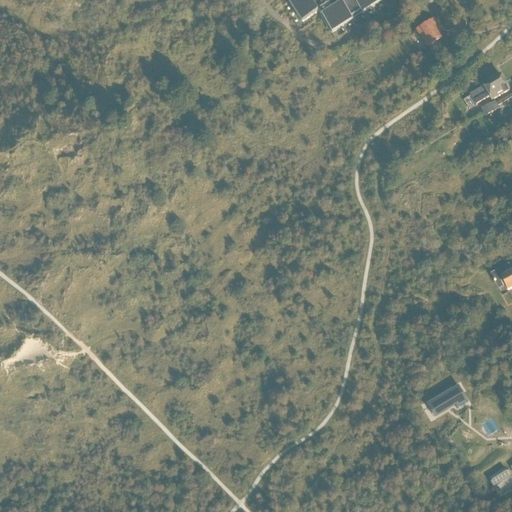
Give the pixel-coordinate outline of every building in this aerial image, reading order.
[(292,0),(289,3),(288,3),(301,24),(302,23),(317,14),(316,12),(317,12),(318,11),(322,17),(321,18),(330,33),(331,34),(352,21),(350,19),(359,13),(361,15),(382,2),(380,0),(292,0)] [(433,2),(432,0),(422,0),(419,2),(423,8),(433,2)] [(428,48),(441,39),(434,29),(437,27),(433,20),(417,31),(428,48)] [(483,86),(484,87),(470,96),(474,102),(505,83),(500,76),(483,86)] [(492,102),(510,91),(505,83),(474,102),(476,106),(490,98),(492,102)] [(495,112),(493,108),(491,105),(483,110),(484,112),(487,117),(491,115),(495,112)] [(505,267),(497,272),(505,287),(508,291),(511,289),(511,269),(511,270),(508,272),(505,267)] [(482,325),(473,309),(470,310),(469,308),(466,309),(476,328),(482,325)] [(458,386),(426,405),(431,414),(442,408),(444,412),(454,406),(457,409),(457,410),(468,403),(458,386)] [(510,477),(504,468),(487,479),(493,488),(510,477)]
